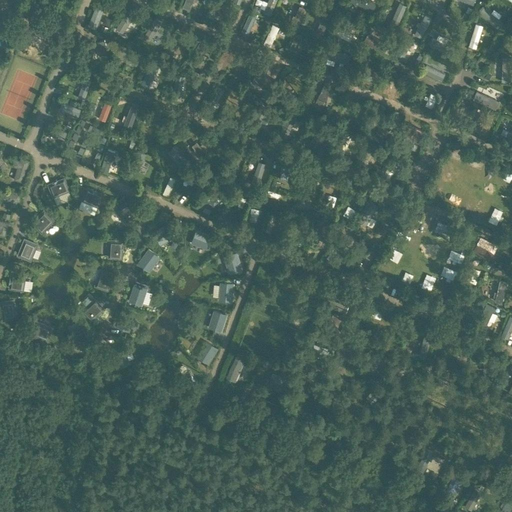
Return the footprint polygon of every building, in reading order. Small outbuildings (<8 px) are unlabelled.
[(185,0),(182,7),(190,10),(194,0),(185,0)] [(269,0),(264,13),(271,16),(277,0),(269,0)] [(367,0),(350,0),(350,3),(370,10),(373,2),(367,0)] [(216,2),(208,17),(214,20),(221,4),(216,2)] [(97,3),(88,26),(96,29),(105,6),(97,3)] [(400,3),(391,22),(398,25),(407,6),(400,3)] [(300,6),(292,24),(298,27),(306,9),(300,6)] [(483,6),(477,13),(499,30),(504,23),(483,6)] [(127,11),(117,27),(122,30),(132,14),(127,11)] [(250,13),(242,32),(248,35),(257,16),(250,13)] [(324,15),(315,33),(320,36),(329,18),(324,15)] [(425,15),(414,34),(421,38),(432,19),(425,15)] [(155,18),(144,37),(150,41),(162,22),(155,18)] [(476,23),(469,46),(475,48),(482,26),(476,23)] [(273,24),(264,44),(270,48),(280,28),(273,24)] [(337,27),(334,33),(353,43),(356,37),(337,27)] [(368,34),(364,42),(383,51),(387,44),(368,34)] [(296,35),(290,49),(296,52),(302,38),(296,35)] [(174,36),(163,54),(171,59),(182,41),(174,36)] [(433,38),(429,45),(451,56),(454,49),(433,38)] [(104,40),(84,48),(86,55),(107,46),(104,40)] [(403,40),(396,55),(403,58),(410,43),(403,40)] [(199,43),(189,62),(197,66),(207,47),(199,43)] [(119,50),(116,57),(136,66),(139,59),(119,50)] [(329,51),(327,59),(348,64),(350,57),(329,51)] [(502,57),(501,82),(510,82),(511,58),(502,57)] [(259,61),(252,84),(261,87),(269,64),(259,61)] [(151,62),(141,85),(149,88),(159,66),(151,62)] [(244,62),(235,81),(241,83),(249,64),(244,62)] [(363,64),(360,70),(366,73),(377,78),(380,72),(363,64)] [(426,65),(423,73),(441,81),(445,74),(426,65)] [(293,71),(285,77),(298,94),(306,88),(293,71)] [(176,76),(172,98),(180,99),(184,77),(176,76)] [(84,79),(78,97),(84,99),(91,81),(84,79)] [(324,85),(313,107),(322,111),(333,90),(324,85)] [(215,86),(205,103),(212,107),(222,90),(215,86)] [(438,102),(441,95),(427,88),(423,95),(438,102)] [(476,91),(472,99),(495,109),(498,101),(476,91)] [(237,93),(228,111),(234,114),(244,97),(237,93)] [(106,100),(99,119),(105,121),(112,103),(106,100)] [(455,101),(446,120),(453,123),(462,105),(455,101)] [(62,103),(60,110),(78,116),(80,109),(62,103)] [(131,107),(124,126),(131,128),(138,109),(131,107)] [(259,107),(252,127),(260,129),(267,110),(259,107)] [(147,110),(143,116),(159,125),(162,119),(147,110)] [(482,112),(473,130),(480,133),(488,115),(482,112)] [(290,114),(279,135),(287,139),(297,118),(290,114)] [(317,122),(311,142),(318,145),(325,125),(317,122)] [(406,124),(403,132),(423,140),(426,133),(406,124)] [(48,126),(45,133),(64,141),(67,133),(48,126)] [(345,134),(337,153),(344,156),(352,137),(345,134)] [(211,138),(194,150),(199,157),(216,144),(211,138)] [(176,145),(171,150),(184,163),(190,158),(176,145)] [(369,148),(360,166),(367,169),(376,151),(369,148)] [(108,149),(100,171),(108,174),(115,152),(108,149)] [(138,151),(131,167),(139,171),(146,154),(138,151)] [(394,157),(385,174),(391,178),(401,160),(394,157)] [(22,159),(15,180),(23,182),(30,161),(22,159)] [(259,162),(252,183),(259,185),(266,164),(259,162)] [(282,166),(281,173),(301,178),(303,171),(282,166)] [(171,176),(163,194),(169,197),(177,179),(171,176)] [(53,184),(50,185),(55,197),(70,191),(69,187),(67,182),(67,183),(65,179),(59,182),(59,181),(53,183),(53,184)] [(311,179),(301,198),(308,202),(318,182),(311,179)] [(91,188),(88,187),(83,199),(98,205),(100,201),(101,202),(102,197),(103,193),(97,191),(97,190),(91,187),(91,188)] [(236,189),(229,209),(238,211),(244,192),(236,189)] [(21,193),(0,193),(0,202),(21,202),(21,193)] [(130,205),(128,202),(118,209),(127,223),(130,221),(131,221),(135,218),(134,218),(138,216),(134,210),(131,204),(130,205)] [(371,204),(360,222),(366,226),(378,208),(371,204)] [(253,208),(251,218),(263,220),(265,210),(253,208)] [(35,221),(33,223),(42,232),(53,220),(51,217),(48,213),(47,214),(44,211),(40,216),(39,215),(34,220),(35,221)] [(160,211),(158,216),(168,221),(170,216),(160,211)] [(272,213),(265,231),(271,233),(278,215),(272,213)] [(0,220),(0,229),(10,232),(12,223),(0,220)] [(317,220),(311,241),(318,243),(324,222),(317,220)] [(437,222),(435,230),(456,237),(459,230),(437,222)] [(169,225),(153,234),(160,246),(176,237),(169,225)] [(197,231),(191,243),(208,250),(213,238),(197,231)] [(472,252),(470,254),(474,256),(476,254),(488,261),(497,245),(480,235),(471,251),(472,252)] [(25,238),(18,254),(31,259),(37,243),(25,238)] [(123,244),(123,241),(110,240),(110,257),(114,257),(114,258),(119,258),(119,257),(123,257),(123,251),(124,251),(124,244),(123,244)] [(332,249),(327,258),(336,262),(340,253),(332,249)] [(148,250),(137,264),(149,272),(159,258),(148,250)] [(237,253),(224,257),(229,274),(243,270),(237,253)] [(112,277),(113,274),(101,270),(96,286),(100,287),(99,288),(104,289),(108,290),(110,283),(111,284),(113,278),(112,277)] [(11,285),(10,289),(23,290),(25,274),(21,273),(16,272),(16,273),(12,272),(11,279),(10,279),(10,285),(11,285)] [(500,281),(495,302),(502,304),(507,283),(500,281)] [(220,283),(219,301),(233,302),(234,284),(220,283)] [(134,285),(129,302),(142,306),(147,289),(134,285)] [(461,312),(472,292),(462,288),(452,308),(461,312)] [(328,299),(325,306),(346,314),(348,307),(328,299)] [(15,301),(1,303),(4,321),(18,318),(15,301)] [(100,312),(102,310),(94,301),(81,312),(84,315),(83,315),(87,319),(87,318),(90,321),(95,317),(100,313),(100,312)] [(487,304),(478,325),(486,328),(495,308),(487,304)] [(214,309),(209,327),(222,331),(227,314),(218,311),(214,309)] [(121,311),(116,328),(129,332),(135,315),(121,311)] [(511,316),(510,316),(502,336),(509,339),(511,331),(511,316)] [(35,321),(30,333),(47,340),(52,327),(35,321)] [(86,342),(89,341),(84,329),(69,336),(71,339),(70,340),(72,344),(73,344),(74,348),(80,345),(81,346),(87,343),(86,342)] [(424,335),(419,358),(426,360),(432,337),(424,335)] [(206,342),(197,358),(209,365),(218,349),(206,342)] [(123,346),(110,351),(117,368),(126,364),(129,362),(123,346)] [(462,348),(459,365),(466,366),(469,349),(462,348)] [(237,354),(226,378),(236,382),(246,359),(237,354)] [(386,355),(368,365),(372,371),(389,361),(386,355)] [(492,362),(484,363),(486,385),(494,384),(492,362)] [(146,365),(142,378),(159,384),(162,374),(163,370),(146,365)] [(188,369),(173,378),(180,390),(195,381),(190,372),(188,369)] [(273,374),(269,382),(290,391),(293,382),(273,374)] [(368,400),(367,401),(372,406),(388,389),(383,384),(374,394),(368,400)] [(242,392),(233,412),(240,416),(249,395),(242,392)] [(334,393),(330,414),(338,416),(343,394),(334,393)] [(258,398),(255,406),(274,414),(277,406),(258,398)] [(418,416),(409,429),(415,433),(424,419),(418,416)] [(342,428),(333,449),(341,452),(350,431),(342,428)] [(511,433),(505,430),(502,435),(511,440),(511,433)] [(466,438),(457,441),(464,464),(473,461),(466,438)] [(391,442),(387,446),(400,459),(404,455),(391,442)] [(426,449),(417,471),(424,474),(433,452),(426,449)] [(432,473),(429,478),(435,481),(438,475),(432,473)] [(453,477),(445,494),(453,497),(460,481),(453,477)] [(475,489),(465,506),(472,510),(482,492),(475,489)] [(511,498),(509,497),(501,511),(510,511),(511,508),(511,498)]
